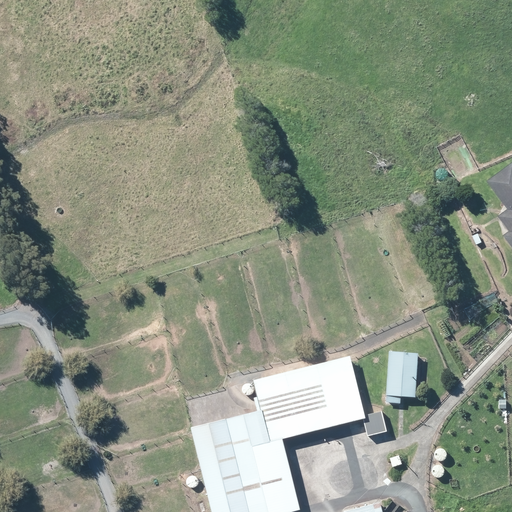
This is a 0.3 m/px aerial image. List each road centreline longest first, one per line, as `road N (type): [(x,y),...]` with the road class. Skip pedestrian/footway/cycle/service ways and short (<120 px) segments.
road 1 (track): [(0,326),(40,345),(113,511)]
road 2 (track): [(429,511),(430,444),(450,399),(511,334)]
